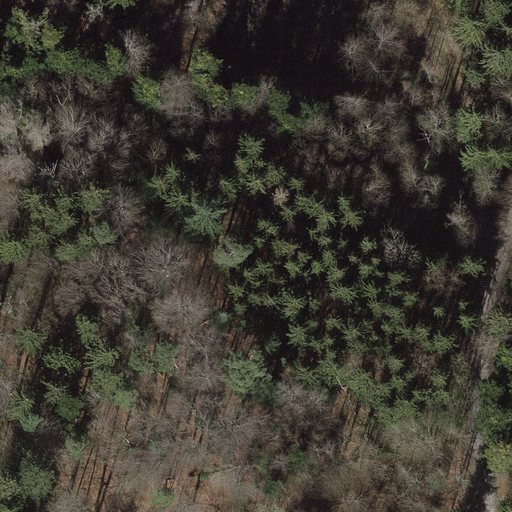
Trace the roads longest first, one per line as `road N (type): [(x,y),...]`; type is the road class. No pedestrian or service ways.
road 1 (track): [(492,511),(489,314),(511,222)]
road 2 (track): [(413,0),(440,179),(498,271)]
road 3 (track): [(0,63),(124,46),(180,19),(196,0)]
